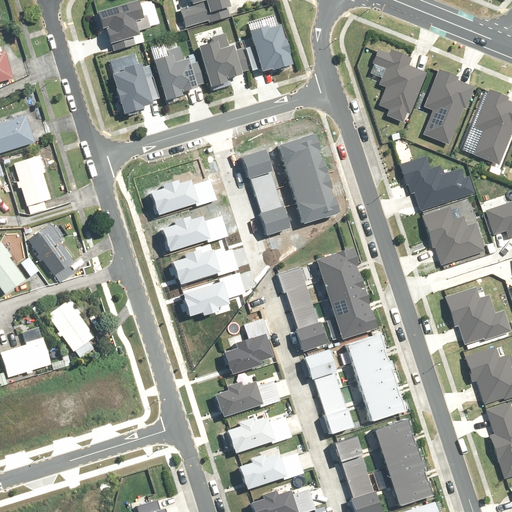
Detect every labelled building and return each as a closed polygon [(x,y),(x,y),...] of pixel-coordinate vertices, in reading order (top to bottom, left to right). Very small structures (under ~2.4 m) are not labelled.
[(136,0),(131,0),(95,11),(100,27),(104,26),(109,42),(111,42),(113,48),(133,42),(131,36),(138,34),(137,30),(151,26),(147,11),(141,13),(136,0)] [(187,0),(189,5),(180,8),(185,24),(208,18),(209,20),(229,14),(226,6),(229,5),(227,0),(187,0)] [(289,64),(276,24),(266,28),(264,25),(248,31),(261,71),(269,68),(270,70),(289,64)] [(197,47),(208,85),(224,81),(223,78),(246,71),(239,47),(232,48),(230,44),(227,45),(224,32),(210,36),(212,42),(197,47)] [(153,59),(164,97),(180,92),(179,89),(202,83),(195,58),(188,60),(187,55),(184,56),(180,44),(167,48),(168,54),(153,59)] [(388,108),(386,114),(402,120),(405,111),(409,113),(425,70),(407,64),(410,56),(389,48),(387,52),(376,48),(371,60),(384,65),(377,83),(384,85),(377,104),(388,108)] [(0,84),(11,81),(3,52),(0,53),(0,84)] [(122,70),(111,73),(124,113),(143,106),(142,104),(150,102),(138,61),(121,67),(122,70)] [(431,109),(422,131),(448,142),(462,106),(465,107),(473,85),(456,78),(457,75),(438,67),(422,106),(431,109)] [(480,130),(471,152),(497,163),(511,127),(511,102),(505,99),(506,96),(487,88),(472,126),(480,130)] [(22,116),(0,123),(0,154),(31,145),(22,116)] [(314,135),(280,147),(286,166),(320,154),(314,135)] [(248,178),(251,177),(271,171),(265,153),(242,160),(248,178)] [(407,183),(410,192),(413,191),(420,210),(474,191),(468,175),(461,178),(458,169),(442,175),(438,164),(431,167),(426,153),(397,163),(404,183),(407,183)] [(320,154),(286,166),(293,185),(327,173),(320,154)] [(39,157),(10,166),(26,219),(46,213),(43,205),(52,202),(39,157)] [(251,177),(257,195),(276,188),(271,171),(251,177)] [(327,173),(293,185),(299,203),(333,192),(327,173)] [(154,191),(160,212),(196,202),(197,205),(217,199),(211,179),(193,184),(191,179),(179,183),(178,180),(164,184),(165,188),(154,191)] [(257,195),(262,212),(282,206),(276,188),(257,195)] [(333,192),(299,203),(306,222),(339,211),(333,192)] [(511,198),(483,207),(491,233),(505,229),(507,234),(511,232),(511,198)] [(422,212),(431,241),(434,240),(441,262),(483,250),(473,220),(465,223),(462,212),(451,215),(448,204),(422,212)] [(262,212),(260,213),(267,234),(288,227),(282,206),(262,212)] [(165,228),(171,250),(207,239),(208,242),(228,236),(222,216),(204,221),(203,217),(190,220),(189,218),(175,222),(176,225),(165,228)] [(46,226),(24,241),(52,280),(74,264),(46,226)] [(0,244),(0,295),(2,299),(26,282),(0,244)] [(349,248),(316,259),(322,278),(356,267),(349,248)] [(176,262),(182,284),(218,273),(219,276),(239,270),(233,250),(215,255),(214,251),(201,254),(200,252),(186,256),(187,259),(176,262)] [(39,271),(28,256),(18,264),(29,279),(39,271)] [(283,290),(286,289),(306,283),(300,265),(278,272),(283,290)] [(356,267),(322,278),(328,297),(362,286),(356,267)] [(183,292),(190,315),(203,311),(204,315),(220,311),(219,308),(230,305),(228,298),(247,293),(241,272),(219,278),(220,281),(183,292)] [(286,289),(292,307),(312,301),(306,283),(286,289)] [(442,295),(450,319),(455,317),(463,342),(480,336),(481,339),(509,330),(502,308),(491,312),(485,293),(478,295),(474,284),(442,295)] [(362,286),(328,297),(335,316),(369,304),(362,286)] [(69,299),(44,317),(76,359),(100,342),(69,299)] [(292,307),(298,325),(317,319),(312,301),(292,307)] [(369,304),(335,316),(341,335),(375,323),(369,304)] [(233,346),(222,350),(229,372),(259,362),(258,358),(269,354),(264,337),(268,336),(262,316),(241,322),(246,336),(231,341),(233,346)] [(298,325),(295,325),(302,346),(324,340),(317,319),(298,325)] [(378,332),(344,344),(350,363),(384,351),(378,332)] [(40,341),(0,353),(0,379),(1,382),(48,367),(40,341)] [(464,354),(472,378),(476,376),(484,401),(501,395),(502,398),(511,394),(511,368),(506,352),(500,354),(496,343),(464,354)] [(311,375),(314,374),(334,368),(328,351),(305,358),(311,375)] [(384,351),(350,363),(356,381),(390,370),(384,351)] [(314,374),(320,392),(339,386),(334,368),(314,374)] [(390,370),(356,381),(363,400),(397,389),(390,370)] [(226,388),(212,392),(217,411),(219,410),(220,414),(259,402),(260,405),(280,399),(273,377),(254,383),(253,380),(239,384),(238,380),(225,384),(226,388)] [(320,392),(325,410),(345,404),(339,386),(320,392)] [(397,389),(363,400),(369,419),(403,408),(397,389)] [(494,431),(487,433),(502,477),(511,473),(511,417),(507,403),(487,409),(494,431)] [(325,410),(323,411),(330,432),(351,425),(345,404),(325,410)] [(236,424),(222,428),(227,447),(229,446),(230,450),(269,438),(270,441),(290,435),(283,413),(264,419),(263,416),(249,420),(248,416),(235,420),(236,424)] [(404,417),(371,428),(377,447),(411,436),(404,417)] [(337,460),(340,459),(360,453),(354,435),(331,442),(337,460)] [(411,436),(377,447),(383,466),(417,455),(411,436)] [(251,460),(237,464),(243,483),(244,482),(246,486),(284,474),(285,477),(305,471),(299,449),(279,455),(278,451),(264,456),(263,452),(250,456),(251,460)] [(340,459),(346,477),(365,470),(360,453),(340,459)] [(417,455),(383,466),(390,485),(424,474),(417,455)] [(346,477),(351,494),(371,488),(365,470),(346,477)] [(424,474),(390,485),(396,504),(430,492),(424,474)] [(261,497),(247,501),(250,511),(290,511),(294,511),(301,511),(315,508),(309,486),(289,492),(288,489),(274,493),(273,489),(260,493),(261,497)] [(351,494),(349,495),(354,511),(368,511),(377,509),(371,488),(351,494)] [(162,511),(157,496),(136,503),(138,511),(162,511)] [(434,511),(431,502),(400,511),(434,511)]
